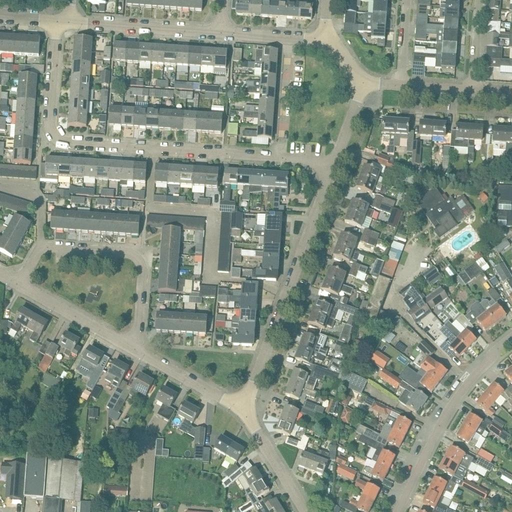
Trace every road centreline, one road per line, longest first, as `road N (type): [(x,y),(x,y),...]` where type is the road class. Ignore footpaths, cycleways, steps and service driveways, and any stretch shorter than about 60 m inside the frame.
road 1 (residential): [(281,156),(53,136),(55,21)]
road 2 (residential): [(244,408),(334,160)]
road 3 (residential): [(136,350),(142,270),(134,255),(44,248),(19,284)]
road 4 (unclassified): [(511,337),(450,407),(397,511)]
road 5 (residential): [(220,32),(69,22)]
road 6 (unclassified): [(136,350),(19,284)]
road 7 (unclassified): [(244,408),(136,350)]
road 8 (unclassified): [(305,511),(244,408)]
